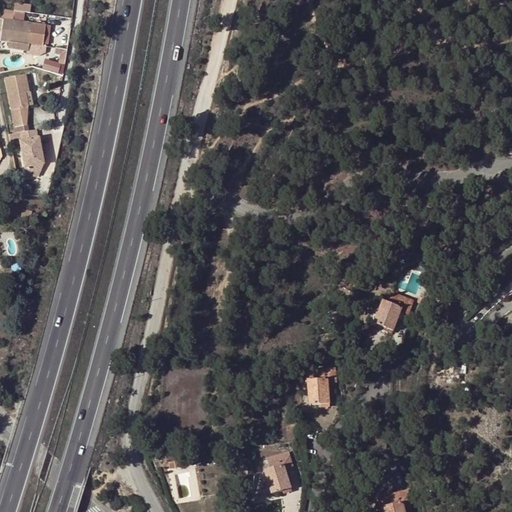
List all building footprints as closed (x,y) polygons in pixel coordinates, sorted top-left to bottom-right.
[(15,3),(14,10),(30,13),(31,5),(15,3)] [(0,40),(8,42),(7,46),(11,47),(11,49),(27,51),(28,44),(42,46),(45,25),(12,21),(14,11),(0,8),(0,40)] [(43,69),(62,74),(67,51),(63,50),(60,62),(46,59),(43,69)] [(25,93),(29,92),(25,74),(4,78),(14,127),(26,125),(27,106),(25,93)] [(18,133),(20,141),(35,138),(34,130),(18,133)] [(37,138),(35,138),(20,141),(18,141),(22,168),(41,165),(40,156),(39,148),(37,138)] [(30,211),(20,208),(19,216),(28,218),(30,211)] [(389,304),(383,301),(375,323),(386,327),(394,329),(400,310),(408,312),(412,300),(393,293),(389,304)] [(375,323),(383,301),(377,300),(370,321),(375,323)] [(310,405),(321,404),(329,403),(328,383),(336,382),(335,368),(313,369),(314,380),(308,381),(310,405)] [(270,470),(265,471),(273,494),(283,491),(291,488),(285,468),(292,465),(288,452),(267,459),(270,470)] [(384,511),(404,511),(402,502),(410,500),(407,490),(389,494),(391,504),(383,506),(384,511)]
